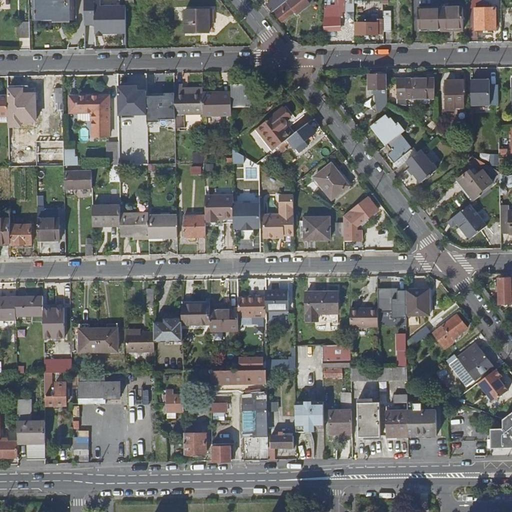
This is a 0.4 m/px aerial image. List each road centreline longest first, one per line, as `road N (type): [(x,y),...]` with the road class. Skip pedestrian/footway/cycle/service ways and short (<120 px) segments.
road 1 (residential): [(0,270),(444,262)]
road 2 (residential): [(285,59),(0,63)]
road 3 (residential): [(444,262),(285,59)]
road 4 (residential): [(511,54),(285,59)]
road 5 (primary): [(77,480),(283,480)]
